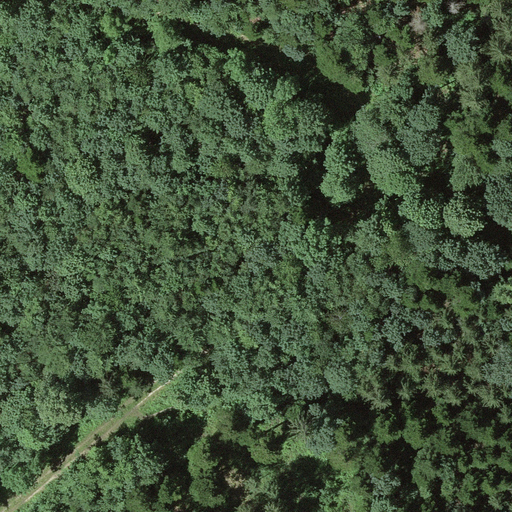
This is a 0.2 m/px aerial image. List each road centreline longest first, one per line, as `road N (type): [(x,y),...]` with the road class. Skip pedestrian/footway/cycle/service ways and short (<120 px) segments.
road 1 (track): [(121,0),(289,49),(334,72),(367,127),(368,188),(279,284),(1,511)]
road 2 (track): [(0,216),(219,164),(299,178),(318,166),(326,144),(322,95),(304,57)]
